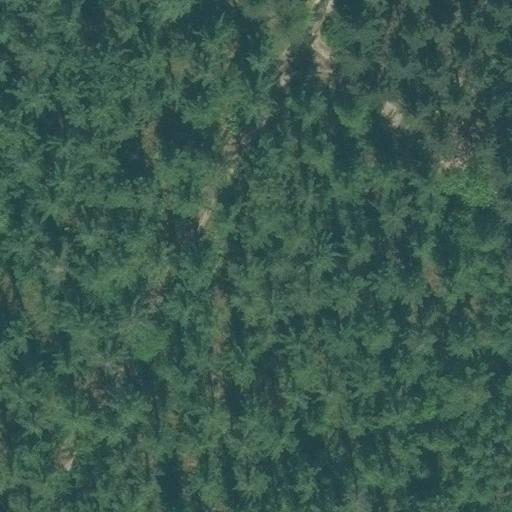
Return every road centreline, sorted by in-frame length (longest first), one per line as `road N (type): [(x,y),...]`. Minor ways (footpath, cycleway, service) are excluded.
road 1 (track): [(300,34),(44,499)]
road 2 (track): [(505,200),(300,34)]
